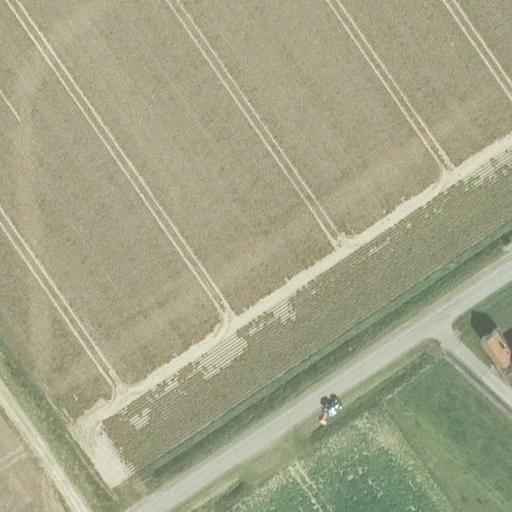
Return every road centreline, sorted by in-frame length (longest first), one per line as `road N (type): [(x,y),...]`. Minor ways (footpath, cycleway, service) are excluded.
road 1 (unclassified): [(148,511),(511,267)]
road 2 (unclassified): [(83,511),(0,388)]
